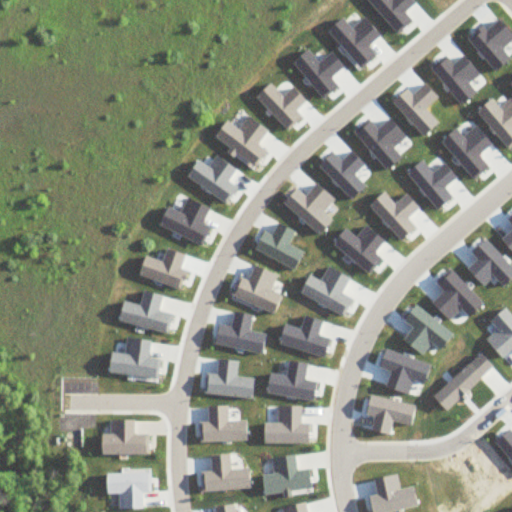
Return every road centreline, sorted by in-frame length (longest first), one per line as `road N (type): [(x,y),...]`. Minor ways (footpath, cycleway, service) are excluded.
road 1 (residential): [(467,0),(255,196),(192,320),(174,424),(184,511)]
road 2 (residential): [(346,511),(335,452),(347,365),(410,267),(511,176)]
road 3 (residential): [(336,447),(440,444),(511,387)]
